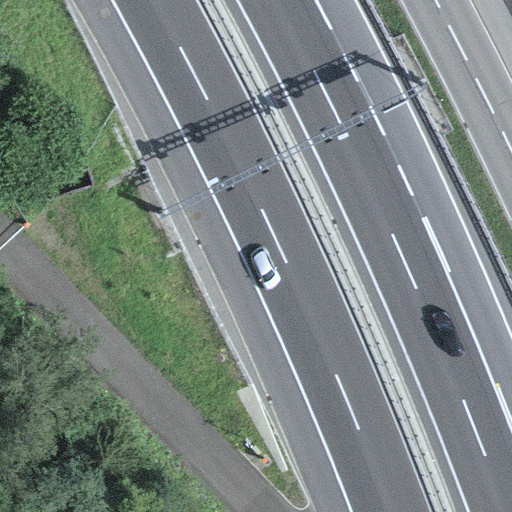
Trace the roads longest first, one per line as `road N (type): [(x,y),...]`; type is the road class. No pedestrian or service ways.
road 1 (motorway): [(154,0),(226,135),(390,511)]
road 2 (motorway): [(505,511),(463,401),(273,0)]
road 3 (primary): [(511,152),(434,0)]
